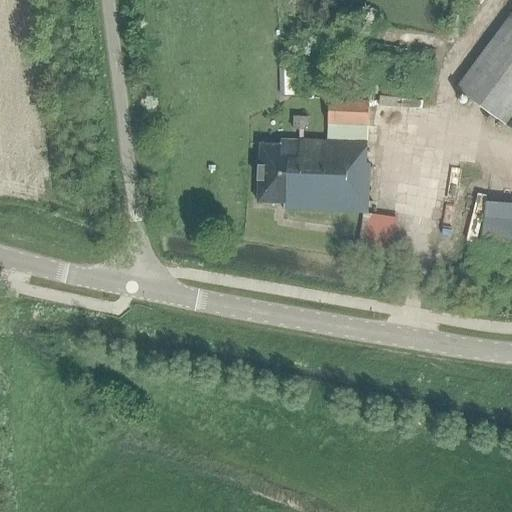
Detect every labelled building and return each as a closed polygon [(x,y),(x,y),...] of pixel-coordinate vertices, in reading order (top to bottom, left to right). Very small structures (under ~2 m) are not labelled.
[(511,113),(511,10),(455,88),(503,125),(511,113)] [(464,19),(449,13),(442,34),(457,40),(464,19)] [(367,142),(369,104),(373,104),(373,90),(329,88),(328,100),(327,141),(298,140),(298,141),(279,140),(279,145),(260,144),(259,167),(258,167),(257,181),(258,181),(257,203),(283,204),(283,210),(367,214),(370,164),(366,164),(367,142)] [(292,116),(292,130),(307,131),(308,117),(292,116)] [(511,242),(511,208),(487,208),(485,241),(511,242)]
